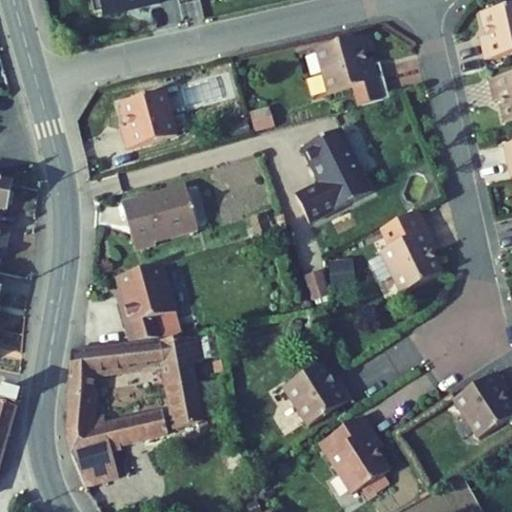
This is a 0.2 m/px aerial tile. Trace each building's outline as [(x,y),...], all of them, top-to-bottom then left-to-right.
[(91,0),(95,15),(102,13),(103,18),(160,4),(158,0),(91,0)] [(511,7),(479,15),(484,38),(486,44),(479,45),(482,61),(511,54),(511,7)] [(314,51),(326,96),(352,88),(376,82),(372,66),(365,68),(363,62),(357,39),(314,51)] [(370,60),(363,62),(365,68),(372,66),(370,60)] [(511,122),(511,75),(487,81),(490,96),(497,95),(498,101),(503,124),(511,122)] [(382,101),(376,82),(352,88),(357,108),(382,101)] [(162,93),(120,105),(126,128),(128,135),(121,136),(125,151),(175,138),(162,93)] [(497,95),(490,96),(492,103),(498,101),(497,95)] [(119,130),(121,136),(128,135),(126,128),(119,130)] [(369,194),(339,131),(300,150),(317,185),(293,197),(307,225),(369,194)] [(511,143),(501,146),(507,173),(511,171),(511,143)] [(12,185),(0,182),(0,213),(6,214),(7,208),(12,205),(14,196),(11,191),(12,185)] [(196,233),(185,189),(120,205),(133,253),(154,248),(153,244),(196,233)] [(400,297),(440,277),(430,256),(427,250),(433,247),(426,232),(416,214),(378,233),(387,252),(380,256),(400,297)] [(0,258),(3,243),(7,244),(11,229),(0,226),(0,258)] [(433,247),(427,250),(430,256),(436,253),(433,247)] [(160,267),(114,280),(120,303),(116,304),(128,345),(157,341),(152,321),(173,315),(160,267)] [(120,372),(164,366),(172,411),(175,432),(192,426),(204,423),(193,363),(203,361),(200,338),(72,354),(70,378),(120,372)] [(282,391),(308,430),(351,401),(342,388),(336,392),(333,386),(320,366),(282,391)] [(69,398),(95,395),(122,392),(120,372),(70,378),(69,398)] [(476,440),(511,417),(511,413),(501,396),(497,391),(503,387),(495,374),(451,401),(476,440)] [(338,383),(333,386),(336,392),(342,388),(338,383)] [(503,387),(497,391),(501,396),(507,392),(503,387)] [(0,399),(0,402),(16,407),(19,396),(2,391),(0,399)] [(72,459),(156,438),(152,416),(107,428),(92,431),(93,416),(95,395),(69,398),(68,437),(72,459)] [(0,471),(18,409),(0,403),(0,471)] [(172,411),(152,416),(156,438),(175,432),(172,411)] [(92,431),(107,428),(108,413),(93,416),(92,431)] [(379,444),(362,418),(328,440),(336,453),(327,459),(352,498),(389,473),(376,453),(373,448),(379,444)] [(106,481),(102,472),(198,449),(192,426),(175,432),(156,438),(72,459),(88,492),(106,481)] [(336,453),(328,440),(318,447),(327,459),(336,453)] [(373,448),(376,453),(382,449),(379,444),(373,448)]
